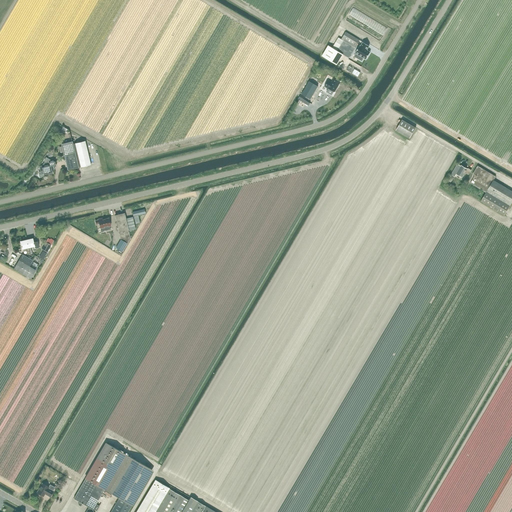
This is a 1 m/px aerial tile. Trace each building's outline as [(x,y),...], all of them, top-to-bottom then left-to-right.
[(337,65),(343,54),(349,58),(355,48),(355,47),(360,40),(346,32),(341,39),(338,37),(332,48),(328,45),(322,56),(337,65)] [(360,46),(356,54),(359,56),(358,59),(361,61),(363,58),(367,60),(371,52),(367,50),(369,47),(364,44),(362,47),(360,46)] [(335,92),(341,82),(334,78),(331,82),(328,80),(324,86),(335,92)] [(309,81),(302,94),(311,99),(318,86),(309,81)] [(300,96),(298,99),(308,105),(310,103),(300,96)] [(416,128),(402,119),(396,130),(410,138),(416,128)] [(72,142),(62,144),(64,152),(63,153),(64,153),(68,170),(78,168),(78,167),(80,167),(91,165),(85,141),(72,144),(72,142)] [(43,165),(43,166),(39,167),(40,173),(43,172),(44,176),(52,174),(52,170),(53,170),(53,169),(53,166),(55,165),(55,166),(54,160),(49,161),(49,160),(46,158),(44,161),(45,163),(44,163),(43,164),(43,165)] [(467,169),(461,165),(461,166),(457,164),(451,174),(455,176),(456,173),(463,177),(465,173),(469,175),(471,170),(468,168),(467,169)] [(474,178),(471,183),(474,185),(486,192),(481,201),(504,215),(505,215),(511,202),(511,191),(494,180),(496,177),(478,166),(473,174),(475,176),(474,178)] [(124,213),(115,215),(121,240),(116,248),(122,252),(130,238),(128,231),(135,229),(133,217),(126,219),(124,213)] [(96,225),(99,224),(101,231),(110,229),(110,226),(111,226),(109,218),(102,220),(102,218),(98,219),(98,220),(95,221),(96,225)] [(33,238),(27,240),(30,254),(33,253),(31,247),(35,246),(35,248),(39,247),(38,241),(34,242),(33,238)] [(28,255),(30,254),(27,240),(20,241),(22,249),(23,249),(24,251),(27,251),(28,255)] [(47,252),(49,248),(51,245),(46,242),(41,249),(47,252)] [(31,279),(36,270),(30,267),(33,260),(22,254),(14,269),(31,279)] [(127,511),(152,470),(106,443),(74,499),(80,502),(78,505),(81,506),(83,504),(88,507),(85,511),(92,511),(93,511),(92,511),(93,509),(97,511),(99,506),(96,504),(105,489),(119,498),(111,511),(127,511)] [(67,478),(56,496),(64,501),(75,482),(67,478)] [(189,500),(169,489),(170,488),(156,480),(136,511),(216,511),(205,506),(190,497),(189,500)] [(55,488),(50,485),(49,487),(42,483),(37,492),(44,496),(45,493),(47,494),(47,495),(50,497),(53,491),(55,488)]
